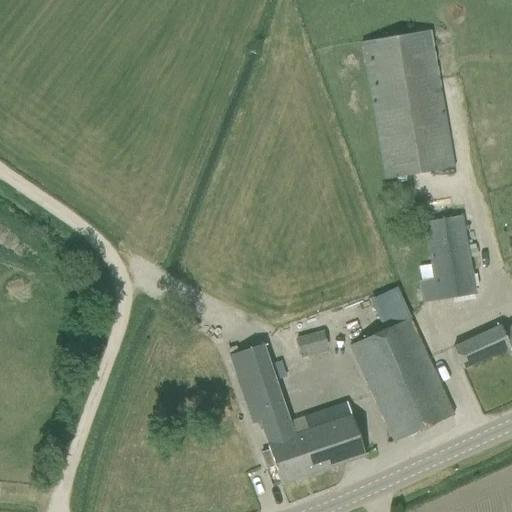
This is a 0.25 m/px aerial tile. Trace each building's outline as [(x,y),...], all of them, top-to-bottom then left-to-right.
[(416,175),(452,170),(428,31),(359,43),(382,180),(394,178),(395,178),(416,175)] [(460,217),(423,223),(433,278),(416,281),(419,301),(473,292),(460,217)] [(347,342),(384,425),(393,443),(452,416),(407,315),(347,342)] [(496,326),(451,346),(462,369),(508,348),(511,357),(511,322),(497,329),(496,326)] [(299,358),(326,351),(321,330),(294,337),(299,358)] [(259,346),(227,357),(250,426),(258,423),(267,451),(259,454),(264,469),(273,466),(279,485),(363,456),(349,415),(290,435),(259,346)]
